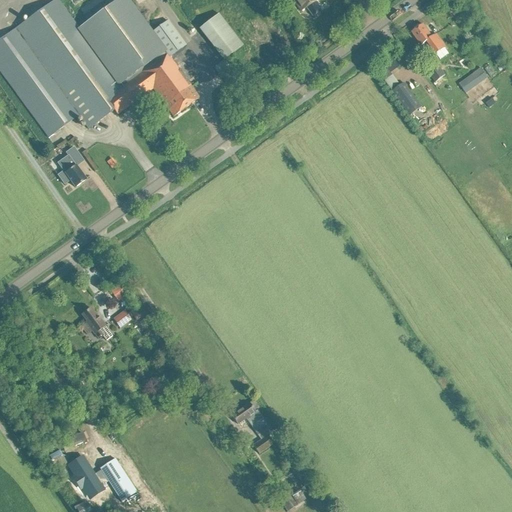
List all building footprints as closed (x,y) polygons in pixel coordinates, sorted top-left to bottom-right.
[(121,87),(79,28),(58,0),(55,0),(0,40),(0,73),(48,138),(78,116),(88,130),(114,112),(117,115),(153,90),(173,118),(199,99),(169,57),(185,45),(168,21),(153,31),(168,52),(168,53),(121,87)] [(128,0),(117,0),(79,28),(121,87),(168,53),(128,0)] [(317,10),(319,8),(315,2),(317,0),(292,0),(301,12),(306,8),(312,17),(319,12),(317,10)] [(203,26),(225,60),(246,47),(224,12),(203,26)] [(432,38),(422,25),(411,33),(421,46),(426,42),(437,57),(439,55),(438,54),(446,48),(436,35),(432,38)] [(229,67),(224,61),(214,68),(219,74),(229,67)] [(435,83),(445,75),(435,62),(425,71),(435,83)] [(466,93),(487,77),(482,70),(460,85),(466,93)] [(422,108),(404,83),(392,92),(410,117),(422,108)] [(75,188),(86,181),(77,168),(84,162),(74,148),(66,153),(68,156),(58,164),(63,172),(57,176),(64,185),(70,181),(75,188)] [(120,285),(110,292),(117,301),(126,294),(120,285)] [(96,315),(95,316),(90,309),(81,315),(86,322),(85,323),(86,324),(81,328),(87,336),(92,332),(94,335),(98,340),(103,337),(106,341),(112,337),(105,327),(96,315)] [(119,329),(131,321),(125,312),(113,321),(119,329)] [(141,318),(137,313),(132,316),(136,322),(141,318)] [(266,425),(251,403),(249,405),(248,403),(231,415),(238,426),(246,420),(255,433),(266,425)] [(83,461),(71,469),(76,477),(74,478),(80,488),(82,487),(87,494),(99,485),(98,484),(106,479),(121,503),(122,502),(121,502),(135,492),(136,493),(121,470),(112,476),(106,467),(106,466),(100,470),(100,469),(99,469),(100,470),(101,472),(94,476),(93,476),(91,473),(83,461)] [(316,490),(297,464),(290,469),(303,488),(306,486),(311,494),(316,490)] [(292,497),(300,491),(295,485),(287,490),(292,497)] [(292,497),(287,490),(285,487),(277,493),(288,509),(304,498),(300,491),(292,497)] [(148,511),(154,507),(150,500),(144,504),(148,511)]
